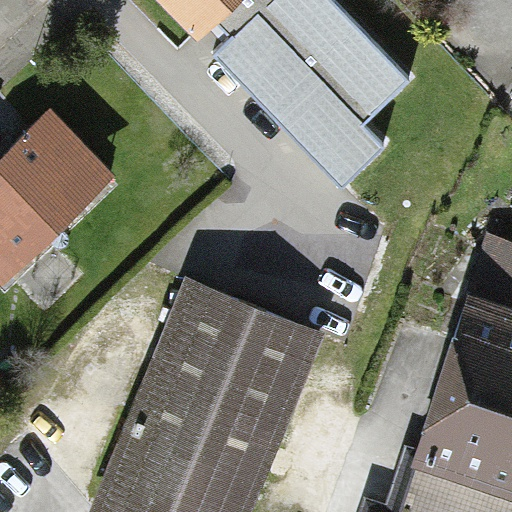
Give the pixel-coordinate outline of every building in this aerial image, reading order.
[(156,0),(198,45),(248,0),(156,0)] [(0,136),(0,275),(109,178),(39,101),(0,136)] [(474,308),(447,300),(398,457),(511,488),(511,251),(493,246),(474,308)] [(176,278),(79,511),(232,511),(307,332),(176,278)] [(370,449),(352,511),(511,511),(511,488),(398,457),(370,449)]
